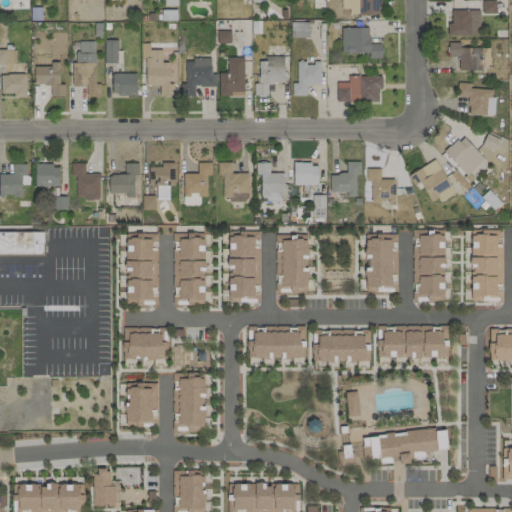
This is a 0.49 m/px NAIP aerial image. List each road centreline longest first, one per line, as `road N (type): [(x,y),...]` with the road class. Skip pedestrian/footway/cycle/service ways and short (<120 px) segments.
road 1 (residential): [(0,131),(397,130)]
road 2 (residential): [(414,0),(413,112),(397,130)]
